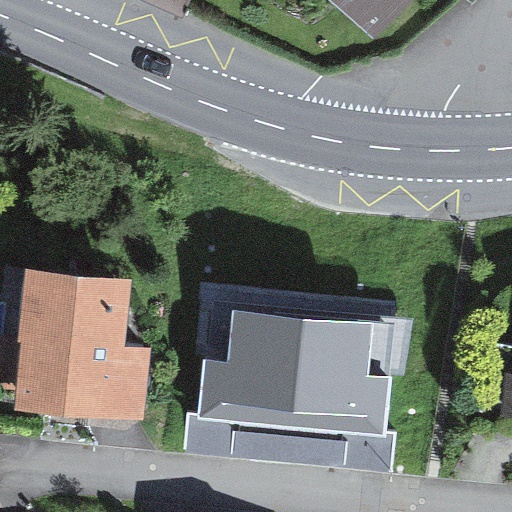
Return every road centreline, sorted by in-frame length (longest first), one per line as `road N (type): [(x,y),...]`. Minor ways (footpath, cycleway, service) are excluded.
road 1 (residential): [(7,458),(511,509)]
road 2 (tertiary): [(16,18),(195,102),(297,135),(475,148)]
road 3 (residential): [(475,148),(479,90),(511,10)]
